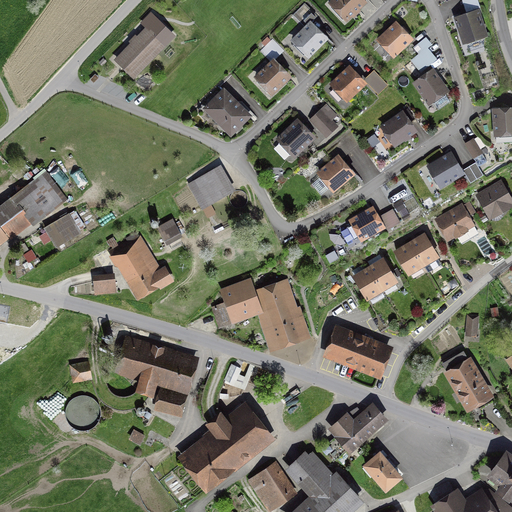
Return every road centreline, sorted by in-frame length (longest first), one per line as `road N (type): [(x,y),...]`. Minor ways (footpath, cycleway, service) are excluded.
road 1 (residential): [(235,149),(283,222),(302,224),(451,129),(465,113),(429,0)]
road 2 (tertiary): [(0,289),(305,370),(389,404)]
road 3 (residential): [(395,0),(235,149)]
road 4 (residential): [(511,262),(408,345),(389,404)]
road 5 (residential): [(62,78),(235,149)]
road 6 (tertiary): [(389,404),(511,443)]
road 7 (track): [(91,312),(99,372),(111,395),(126,400),(147,389)]
